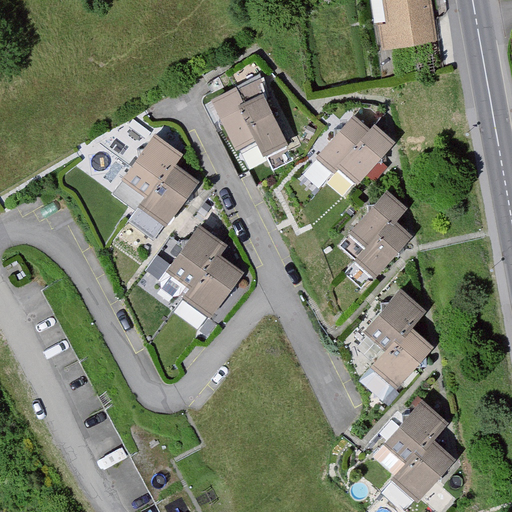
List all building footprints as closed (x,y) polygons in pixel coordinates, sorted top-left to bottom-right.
[(431,0),(386,0),(390,21),(381,22),(384,44),(437,36),(431,0)] [(237,90),(215,100),(237,147),(257,138),(272,170),(293,161),(263,95),(243,104),(237,90)] [(364,133),(349,120),(306,170),(324,185),(329,179),(344,192),(388,141),(370,126),(364,133)] [(180,153),(153,134),(113,191),(137,208),(128,221),(153,239),(196,180),(173,164),(180,153)] [(402,210),(383,194),(339,245),(358,261),(347,274),(361,287),(405,235),(391,223),(402,210)] [(226,245),(201,228),(161,284),(184,300),(174,314),(199,332),(242,272),(219,256),(226,245)] [(196,511),(73,280),(44,295),(159,511),(196,511)] [(421,313),(398,293),(355,343),(378,362),(363,380),(388,401),(432,350),(407,329),(421,313)] [(441,422),(418,403),(375,454),(397,474),(383,491),(406,511),(408,511),(452,460),(427,438),(441,422)]
